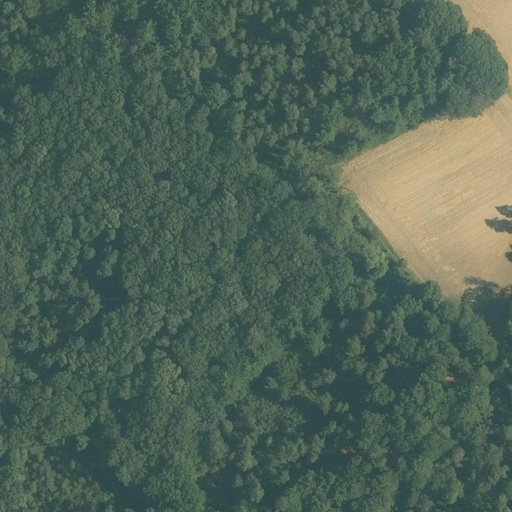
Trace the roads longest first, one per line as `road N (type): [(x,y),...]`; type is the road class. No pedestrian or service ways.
road 1 (track): [(384,511),(455,430),(494,369),(511,305)]
road 2 (track): [(511,96),(426,4)]
